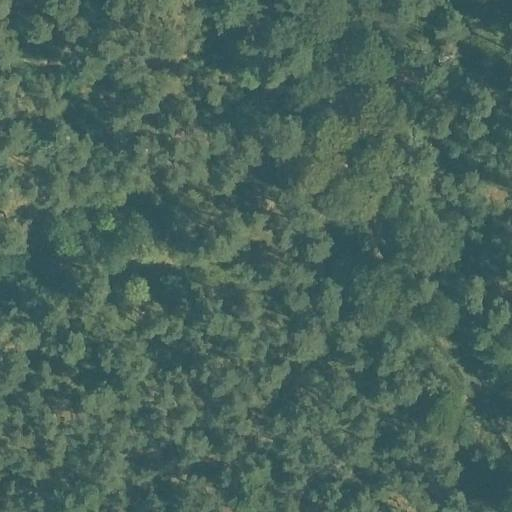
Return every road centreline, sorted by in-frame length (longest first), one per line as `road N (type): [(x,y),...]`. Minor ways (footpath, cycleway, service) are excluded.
road 1 (track): [(333,0),(331,31),(386,249),(511,445)]
road 2 (track): [(331,31),(291,34),(188,0)]
